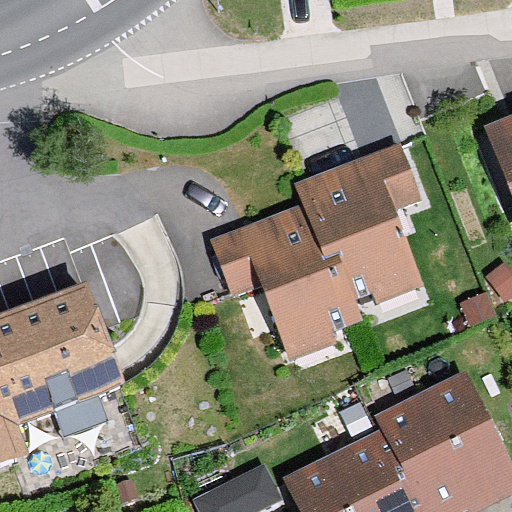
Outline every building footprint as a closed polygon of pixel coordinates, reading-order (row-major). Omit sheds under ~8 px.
[(511,118),(488,128),(511,189),(511,118)] [(308,207),(348,313),(418,287),(389,212),(417,201),(397,149),(300,185),(308,207)] [(261,284),(289,360),(334,344),(329,332),(352,323),(348,313),(308,207),(212,243),(231,295),(261,284)] [(0,471),(28,462),(17,432),(59,417),(66,438),(106,423),(98,403),(124,394),(87,292),(0,323),(0,471)] [(286,482),(299,511),(489,511),(511,502),(511,465),(470,375),(368,421),(377,441),(286,482)] [(206,511),(253,511),(287,494),(269,459),(198,496),(206,511)]
